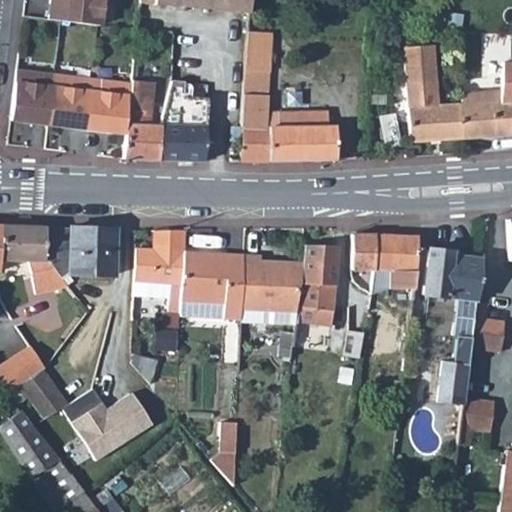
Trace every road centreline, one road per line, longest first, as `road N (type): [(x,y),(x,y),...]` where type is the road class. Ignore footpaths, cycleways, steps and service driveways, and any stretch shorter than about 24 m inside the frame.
road 1 (secondary): [(313,196),(0,187)]
road 2 (secondary): [(511,177),(338,187),(313,196)]
road 3 (secondary): [(313,196),(422,205),(511,193)]
